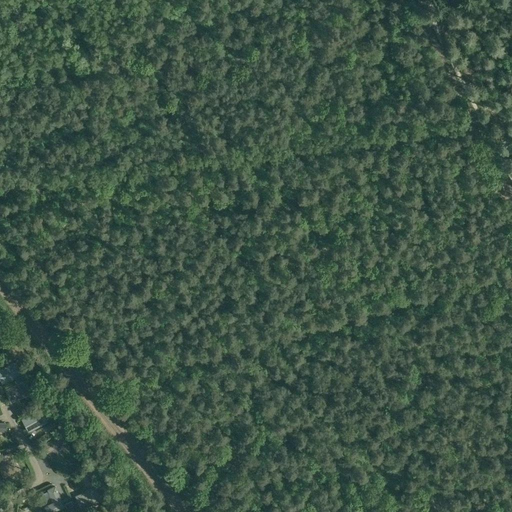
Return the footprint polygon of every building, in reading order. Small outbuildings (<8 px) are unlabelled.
[(0,349),(10,346),(4,333),(0,334),(0,349)] [(0,378),(2,384),(23,374),(17,361),(0,368),(0,378)] [(11,402),(31,393),(26,381),(5,390),(11,402)] [(41,409),(22,419),(29,432),(48,422),(41,409)] [(64,430),(42,444),(48,452),(69,437),(64,430)] [(73,444),(76,449),(83,445),(79,440),(73,444)] [(17,473),(11,453),(0,456),(0,469),(3,478),(17,473)] [(61,498),(68,495),(62,481),(55,483),(61,498)] [(53,502),(44,506),(46,511),(52,511),(64,507),(55,486),(47,489),(53,502)] [(102,500),(95,486),(75,496),(81,509),(102,500)]
